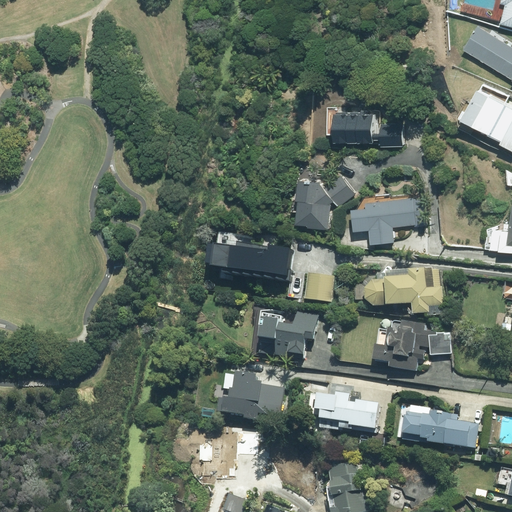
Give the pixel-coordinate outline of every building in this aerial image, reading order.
[(493,65),(508,41),(481,25),(467,49),(493,65)] [(511,76),(511,43),(508,41),(493,65),(511,76)] [(468,118),(494,131),(509,103),(483,90),(468,118)] [(494,131),(508,139),(511,132),(511,104),(509,103),(494,131)] [(386,145),(407,145),(407,123),(385,123),(385,131),(379,131),(379,112),(329,112),(329,135),(338,135),(338,141),(378,141),(378,139),(386,139),(386,145)] [(307,199),(305,222),(315,223),(314,226),(333,228),(336,203),(335,203),(339,200),(343,206),(358,194),(344,176),(330,187),(327,182),(327,180),(308,178),(306,198),(307,199)] [(394,193),(370,195),(360,211),(361,228),(375,227),(376,243),(399,241),(398,226),(429,224),(426,194),(394,197),(394,193)] [(291,279),(295,249),(216,239),(212,265),(224,266),(224,270),(291,279)] [(390,305),(391,304),(416,304),(416,313),(431,313),(431,305),(447,305),(447,286),(441,286),(441,270),(413,269),(413,276),(391,276),(390,275),(388,275),(386,274),(384,274),(382,274),(380,274),(379,275),(377,276),(375,276),(374,277),(372,279),(371,280),(370,282),(369,283),(368,285),(368,287),(368,289),(367,291),(368,293),(368,295),(369,296),(370,298),(371,300),(372,301),(373,302),(375,304),(377,304),(378,305),(380,306),(382,306),(384,306),(386,306),(388,305),(390,305)] [(337,277),(310,273),(307,300),(334,304),(337,277)] [(307,360),(308,355),(312,333),(319,334),(322,315),(258,305),(257,310),(260,311),(255,354),(307,360)] [(394,367),(426,372),(428,348),(432,348),(433,355),(452,354),(452,333),(428,331),(429,325),(395,320),(393,331),(382,329),(376,361),(392,363),(394,367)] [(283,416),(286,389),(266,386),(266,383),(261,382),(262,376),(241,373),(239,389),(236,388),(235,398),(230,397),(228,415),(263,420),(264,414),(283,416)] [(380,428),(384,404),(356,400),(356,395),(343,393),(343,397),(325,394),(323,409),(329,410),(328,418),(356,422),(356,425),(380,428)] [(432,441),(478,448),(481,423),(456,420),(456,414),(435,411),(434,416),(411,412),(408,433),(426,436),(426,438),(433,439),(432,441)] [(331,483),(335,511),(375,511),(369,479),(362,480),(358,462),(344,465),(344,461),(332,464),(335,482),(331,483)] [(439,473),(415,471),(413,481),(412,481),(411,481),(410,481),(410,482),(409,482),(408,483),(407,483),(407,484),(406,485),(406,486),(405,487),(405,488),(405,489),(405,490),(405,491),(405,492),(405,493),(405,494),(406,495),(406,496),(416,499),(410,502),(413,508),(438,495),(439,473)] [(489,490),(477,488),(475,497),(487,500),(489,490)] [(229,507),(241,511),(244,511),(250,498),(234,492),(229,507)]
